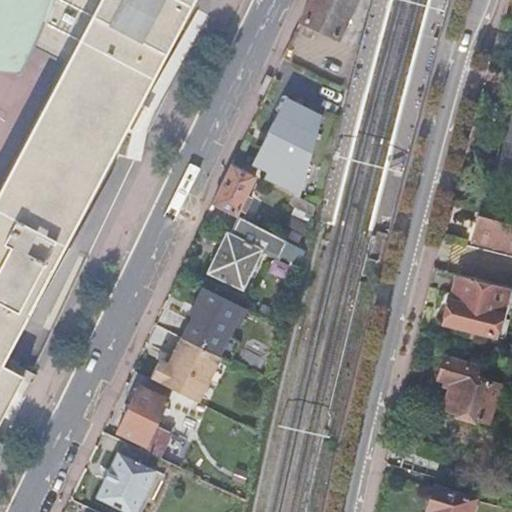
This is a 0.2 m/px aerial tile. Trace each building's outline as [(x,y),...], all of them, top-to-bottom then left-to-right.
[(47,0),(44,12),(31,46),(62,63),(0,179),(0,416),(21,376),(0,365),(0,360),(188,0),(47,0)] [(16,74),(31,46),(44,12),(47,0),(0,0),(0,69),(14,70),(13,72),(16,74)] [(308,0),(299,19),(335,36),(351,0),(308,0)] [(294,92),(260,165),(271,170),(296,182),(291,192),(313,203),(329,141),(336,114),(294,92)] [(511,111),(496,181),(511,184),(511,111)] [(231,162),(212,202),(236,214),(238,208),(243,210),(250,195),(245,193),(254,174),(231,162)] [(286,201),(311,214),(313,203),(291,192),(286,201)] [(511,211),(480,204),(472,238),(511,247),(511,211)] [(236,214),(227,232),(259,248),(268,230),(236,214)] [(224,231),(205,270),(240,287),(259,248),(227,232),(224,231)] [(276,239),(271,248),(289,257),(294,248),(276,239)] [(457,275),(457,276),(450,301),(451,302),(445,322),(493,335),(498,317),(499,317),(507,289),(507,288),(457,275)] [(188,319),(177,340),(216,359),(240,309),(199,289),(185,318),(188,319)] [(151,373),(147,382),(193,405),(216,359),(177,340),(159,376),(151,373)] [(443,357),(435,385),(449,389),(443,409),(485,422),(496,385),(473,377),(476,367),(443,357)] [(148,453),(179,468),(185,455),(191,442),(169,431),(154,424),(166,398),(138,385),(117,431),(128,436),(142,443),(139,449),(148,453)] [(212,399),(208,406),(239,422),(243,415),(212,399)] [(94,496),(127,511),(133,511),(151,476),(153,469),(143,465),(148,453),(139,449),(125,442),(120,440),(114,453),(94,496)] [(236,468),(231,479),(242,483),(246,472),(236,468)] [(151,476),(133,511),(141,511),(157,479),(151,476)] [(434,487),(434,488),(427,509),(430,510),(428,511),(467,511),(472,499),(472,498),(434,487)]
